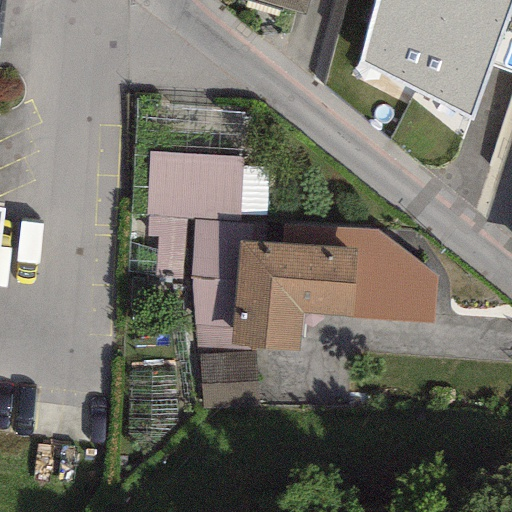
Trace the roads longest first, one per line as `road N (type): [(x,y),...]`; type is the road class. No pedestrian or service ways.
road 1 (unknown): [(91,0),(40,451)]
road 2 (unclassified): [(511,266),(178,0)]
